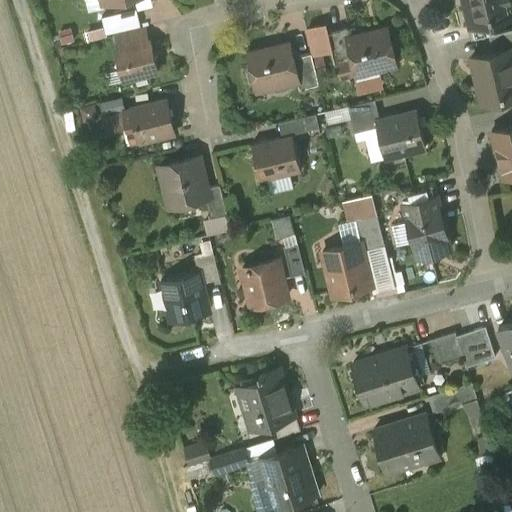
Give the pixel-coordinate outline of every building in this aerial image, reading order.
[(465,0),(472,25),(511,15),(511,3),(511,0),(465,0)] [(138,7),(102,16),(107,33),(142,25),(138,7)] [(347,26),(327,31),(335,63),(354,58),(350,38),(350,37),(347,26)] [(147,28),(115,35),(118,48),(150,40),(147,28)] [(388,28),(350,38),(354,58),(358,73),(397,63),(388,28)] [(511,28),(490,33),(494,51),(511,46),(511,28)] [(118,48),(117,48),(119,58),(115,65),(122,69),(124,79),(159,71),(152,40),(150,40),(118,48)] [(291,42),(249,52),(253,65),(249,69),(251,79),(256,80),(258,86),(267,83),(268,87),(299,79),(300,79),(294,56),(291,42)] [(511,46),(494,51),(472,56),(483,101),(511,93),(511,46)] [(313,52),(294,56),(300,79),(299,79),(301,88),(320,83),(313,52)] [(376,98),(349,104),(356,131),(379,125),(377,119),(381,118),(376,98)] [(168,99),(132,107),(132,108),(123,110),(126,124),(127,127),(137,125),(140,140),(176,132),(168,99)] [(381,118),(377,119),(379,125),(387,157),(426,147),(417,109),(381,118)] [(123,110),(103,115),(108,132),(109,132),(108,128),(126,124),(123,110)] [(317,112),(303,115),(307,129),(320,126),(317,112)] [(303,115),(280,121),(283,135),(293,132),(307,129),(303,115)] [(511,124),(492,129),(498,152),(495,153),(498,166),(501,165),(504,177),(511,174),(511,124)] [(283,135),(253,142),(261,179),(302,169),(293,132),(283,135)] [(200,155),(161,165),(166,187),(164,191),(166,198),(170,200),(171,205),(208,196),(210,196),(208,187),(200,155)] [(221,184),(208,187),(210,196),(208,196),(213,218),(228,214),(221,184)] [(437,194),(404,202),(409,221),(442,213),(437,194)] [(378,213),(356,219),(361,241),(362,241),(364,249),(386,244),(378,213)] [(442,213),(409,221),(418,256),(451,248),(442,213)] [(361,241),(323,250),(334,293),(373,283),(364,249),(362,241),(361,241)] [(299,242),(285,245),(292,275),(306,271),(299,242)] [(215,251),(196,256),(199,269),(200,269),(203,281),(221,277),(215,251)] [(278,257),(244,266),(253,305),(288,296),(278,257)] [(199,269),(162,278),(172,319),(210,310),(203,281),(200,269),(199,269)] [(511,320),(499,326),(511,358),(511,320)] [(486,323),(471,327),(482,360),(497,355),(486,323)] [(471,327),(457,332),(464,353),(468,365),(482,360),(471,327)] [(456,330),(430,339),(437,362),(464,353),(457,332),(456,330)] [(407,345),(354,361),(366,401),(419,385),(407,345)] [(280,366),(260,372),(261,378),(227,389),(228,391),(239,387),(252,428),(274,421),(295,414),(294,413),(280,366)] [(459,385),(429,395),(433,410),(464,401),(459,385)] [(427,411),(374,427),(388,471),(424,460),(425,463),(441,458),(427,411)] [(295,414),(274,421),(279,436),(301,428),(296,412),(294,413),(295,414)] [(274,437),(245,446),(250,461),(260,458),(260,456),(278,451),(274,437)] [(278,451),(260,456),(260,458),(266,476),(275,506),(319,492),(313,472),(311,473),(302,445),(304,444),(303,443),(278,451)] [(245,446),(211,457),(215,472),(250,461),(245,446)] [(476,454),(484,476),(502,469),(494,447),(476,454)] [(266,476),(250,481),(260,511),(275,506),(266,476)]
